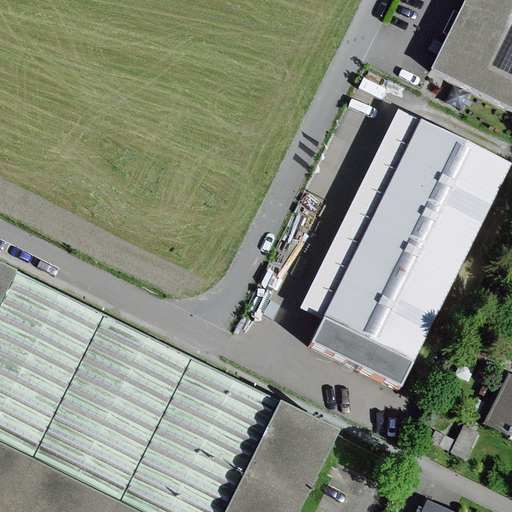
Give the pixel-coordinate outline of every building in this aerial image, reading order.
[(511,0),(464,0),(427,74),(511,116),(511,0)] [(297,313),(318,323),(415,124),(394,114),(297,313)] [(505,168),(415,124),(318,323),(305,350),(395,394),(505,168)] [(0,270),(0,511),(296,511),(335,434),(0,270)] [(482,344),(474,359),(482,363),(474,381),(487,386),(502,353),(482,344)] [(511,378),(506,376),(479,428),(511,444),(511,378)] [(461,428),(450,454),(467,462),(479,436),(461,428)] [(434,432),(428,444),(447,452),(453,441),(434,432)]
